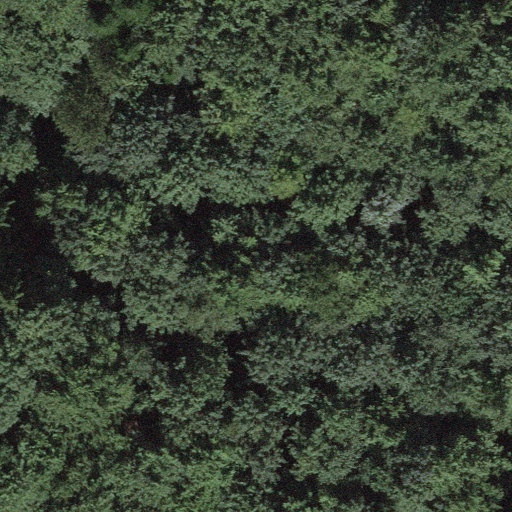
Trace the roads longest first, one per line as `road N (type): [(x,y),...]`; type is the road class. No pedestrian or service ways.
road 1 (track): [(0,114),(60,106),(188,133),(511,225)]
road 2 (track): [(96,289),(366,359),(511,424)]
